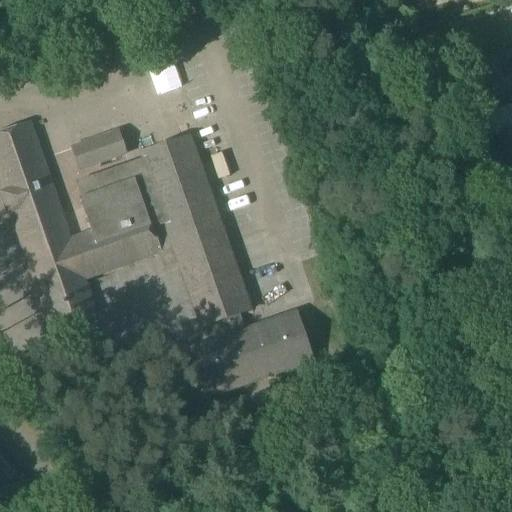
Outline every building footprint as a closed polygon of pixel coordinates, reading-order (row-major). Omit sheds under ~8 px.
[(444,74),(433,48),(414,57),(426,82),(444,74)] [(422,132),(414,112),(398,118),(405,138),(422,132)] [(68,243),(28,128),(30,127),(29,126),(0,136),(0,180),(5,194),(1,195),(8,215),(11,214),(52,329),(50,330),(51,331),(95,315),(95,314),(93,315),(82,281),(157,254),(158,256),(159,255),(164,268),(179,263),(201,327),(200,328),(201,329),(214,324),(220,341),(192,351),(192,350),(190,350),(208,400),(209,399),(208,398),(310,363),(310,364),(311,364),(294,314),(293,314),(294,316),(242,333),(237,316),(250,312),(250,311),(249,311),(234,269),(189,141),(190,140),(190,139),(141,157),(141,158),(142,157),(143,161),(76,185),(82,201),(80,202),(92,235),(68,243)] [(72,150),(79,171),(124,155),(117,134),(72,150)] [(511,355),(511,347),(503,322),(487,327),(498,360),(511,355)] [(0,511),(4,511),(30,490),(0,457),(0,511)]
